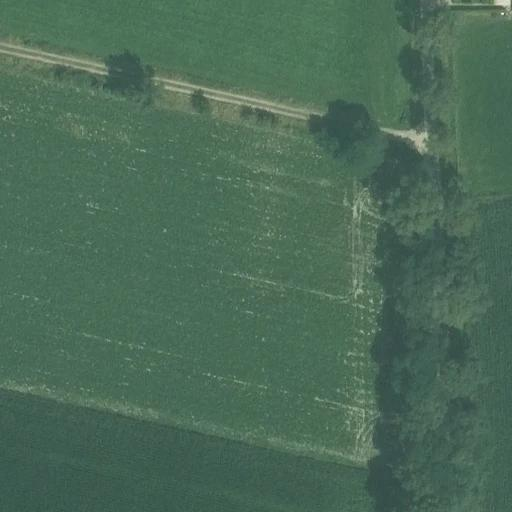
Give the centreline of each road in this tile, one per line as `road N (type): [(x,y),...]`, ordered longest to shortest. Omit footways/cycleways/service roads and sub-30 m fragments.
road 1 (unclassified): [(441,511),(429,0)]
road 2 (track): [(0,49),(399,137),(432,137)]
